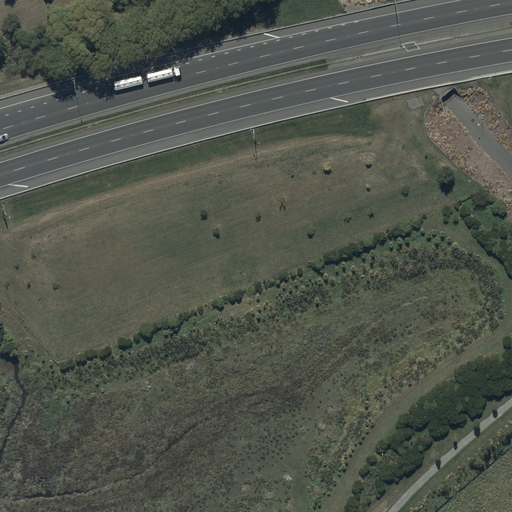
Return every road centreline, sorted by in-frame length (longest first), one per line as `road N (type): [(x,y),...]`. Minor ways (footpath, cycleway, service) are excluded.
road 1 (motorway): [(511,50),(211,113),(0,176)]
road 2 (motorway): [(0,129),(230,65),(511,2)]
